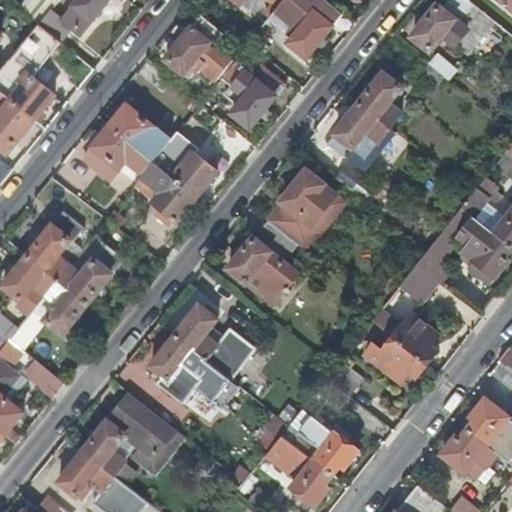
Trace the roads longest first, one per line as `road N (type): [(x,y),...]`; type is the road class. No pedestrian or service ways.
road 1 (residential): [(396,0),(0,493)]
road 2 (residential): [(0,217),(174,0)]
road 3 (residential): [(352,511),(511,310)]
